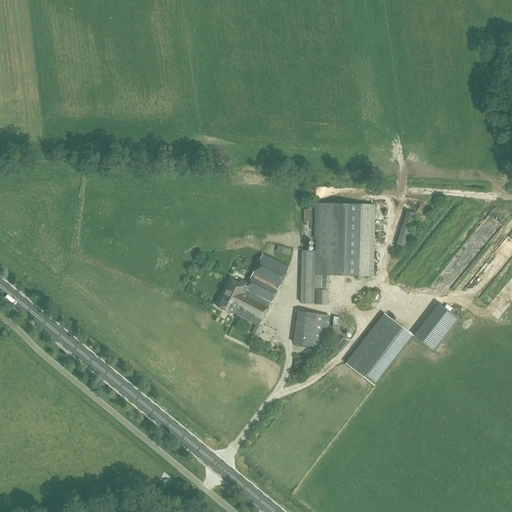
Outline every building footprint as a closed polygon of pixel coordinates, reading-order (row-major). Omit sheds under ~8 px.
[(375,204),(317,203),(316,275),(314,275),(315,251),(301,251),(300,304),(314,304),(314,289),(328,289),(328,275),(358,276),(373,277),(375,204)] [(407,248),(418,214),(406,211),(396,245),(407,248)] [(259,326),(289,268),(262,254),(247,283),(241,280),(240,284),(232,280),(217,307),(232,315),(233,312),(259,326)] [(327,305),(328,290),(315,290),(315,304),(327,305)] [(434,347),(461,317),(445,303),(418,333),(434,347)] [(322,348),(326,316),(299,312),(295,344),(322,348)] [(346,364),(366,379),(375,386),(414,337),(385,314),(346,364)]
